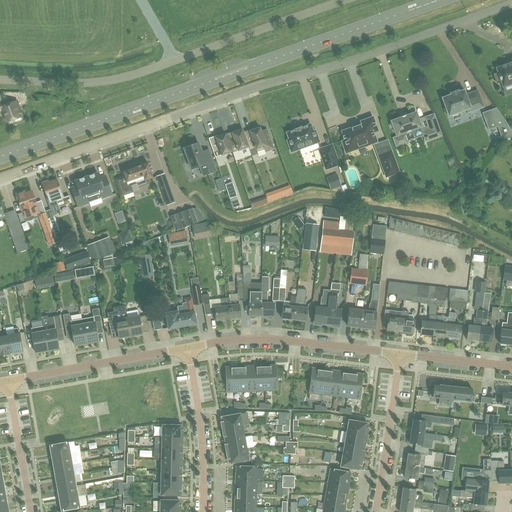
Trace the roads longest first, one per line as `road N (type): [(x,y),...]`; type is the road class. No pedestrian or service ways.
road 1 (residential): [(511,4),(0,178)]
road 2 (tertiary): [(0,154),(424,0)]
road 3 (unclassified): [(0,82),(125,79),(345,0)]
road 4 (residential): [(396,354),(252,338),(186,347)]
road 5 (residential): [(186,347),(7,380)]
road 6 (residential): [(376,511),(396,354)]
road 7 (residential): [(30,511),(7,380)]
